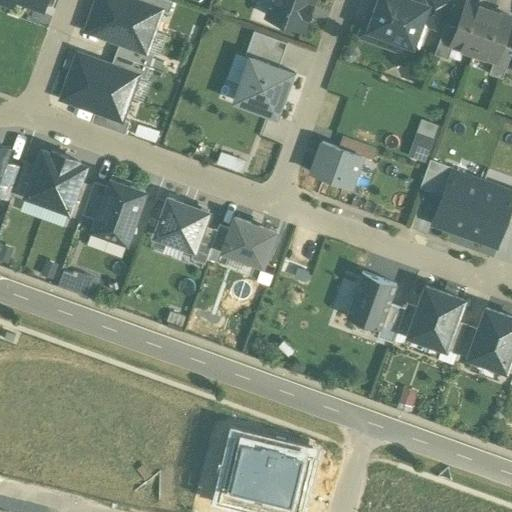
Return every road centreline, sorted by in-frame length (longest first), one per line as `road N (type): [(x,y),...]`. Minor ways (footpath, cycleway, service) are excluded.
road 1 (tertiary): [(0,291),(368,425)]
road 2 (residential): [(276,200),(27,111)]
road 3 (residential): [(511,285),(276,200)]
road 4 (residential): [(349,0),(276,200)]
road 5 (tertiary): [(368,425),(511,477)]
